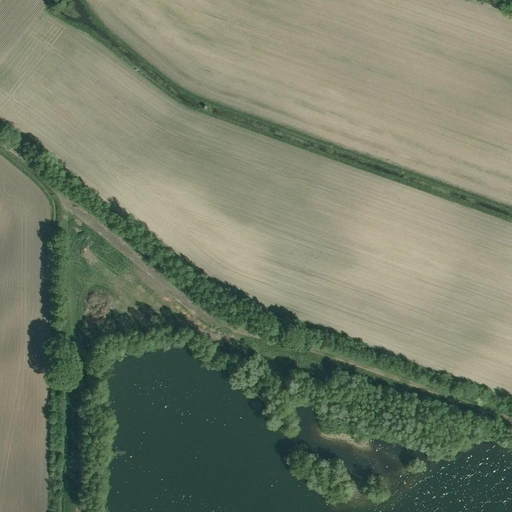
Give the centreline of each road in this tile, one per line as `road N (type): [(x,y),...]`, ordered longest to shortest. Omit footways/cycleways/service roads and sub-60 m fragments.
road 1 (track): [(511,418),(222,320),(65,194)]
road 2 (track): [(0,142),(65,194),(57,358)]
